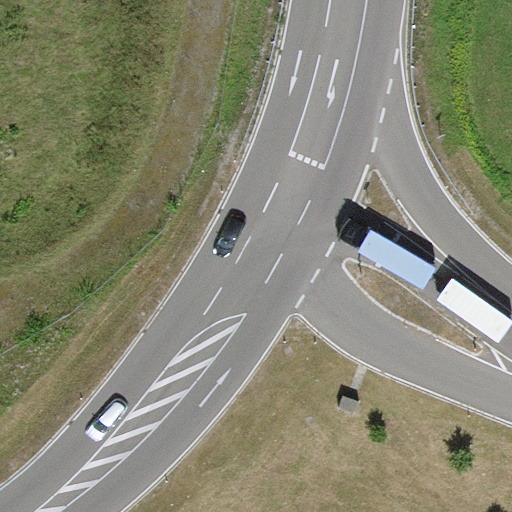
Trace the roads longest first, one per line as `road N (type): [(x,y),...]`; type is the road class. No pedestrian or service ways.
road 1 (track): [(0,323),(97,282),(184,193),(233,0)]
road 2 (primary): [(75,511),(99,497),(183,406),(291,226)]
road 3 (secondary): [(291,226),(318,289),(443,371),(511,402)]
road 4 (secondary): [(481,300),(410,179),(356,61)]
road 5 (secondary): [(481,300),(357,230),(291,226)]
road 6 (primary): [(291,226),(338,128),(356,61)]
